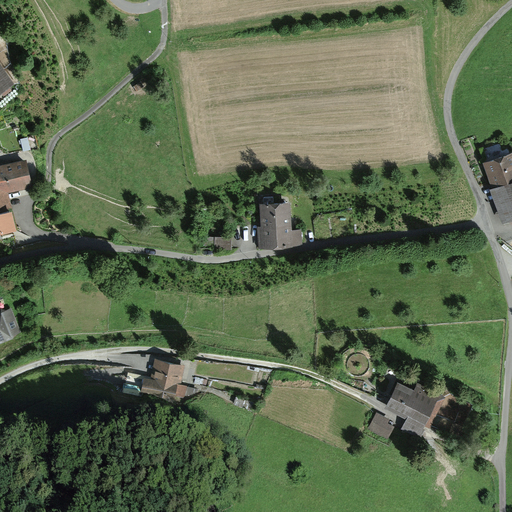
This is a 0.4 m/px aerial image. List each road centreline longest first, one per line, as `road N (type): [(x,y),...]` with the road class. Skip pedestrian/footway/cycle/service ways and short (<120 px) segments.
road 1 (track): [(501,467),(347,388),(186,348),(54,358),(0,380)]
road 2 (residential): [(488,223),(220,259),(75,243),(0,262)]
road 3 (residential): [(511,2),(471,42),(445,104),(488,223)]
road 4 (track): [(42,193),(53,138),(162,44),(162,0)]
road 5 (residential): [(511,317),(502,511)]
